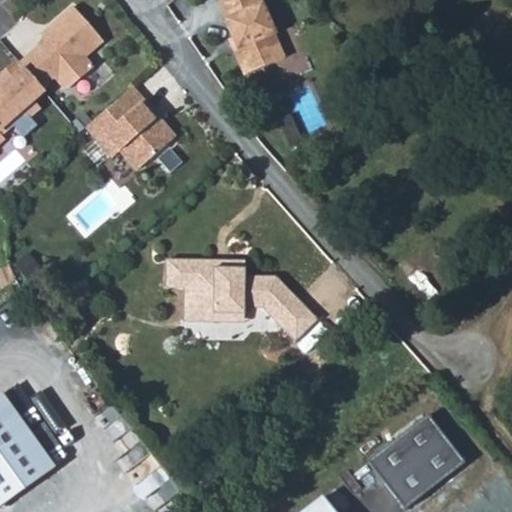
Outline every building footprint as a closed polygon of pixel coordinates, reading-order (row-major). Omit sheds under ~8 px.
[(256,0),(223,0),(217,3),(225,22),(224,23),(237,52),(233,53),(245,78),(283,60),(273,36),(274,36),(256,0)] [(34,47),(18,62),(40,88),(52,77),(60,87),(67,87),(92,66),(84,56),(102,41),(72,6),(48,26),(53,31),(42,37),(34,47)] [(18,62),(16,60),(0,73),(0,86),(1,87),(0,88),(0,131),(22,112),(26,116),(35,107),(29,100),(41,89),(40,88),(18,62)] [(172,137),(129,87),(84,125),(110,156),(118,149),(134,169),(172,137)] [(270,276),(238,275),(208,275),(209,259),(160,257),(159,287),(178,287),(177,321),(199,321),(207,312),(238,313),(238,306),(251,307),(278,285),(270,276)] [(209,259),(208,275),(238,275),(238,260),(209,259)] [(288,341),(311,320),(278,285),(251,307),(256,307),(288,341)] [(238,322),(238,313),(207,312),(199,321),(238,322)] [(0,505),(49,470),(0,401),(0,505)] [(403,511),(463,464),(425,416),(365,464),(403,511)] [(331,511),(321,499),(304,511),(331,511)]
